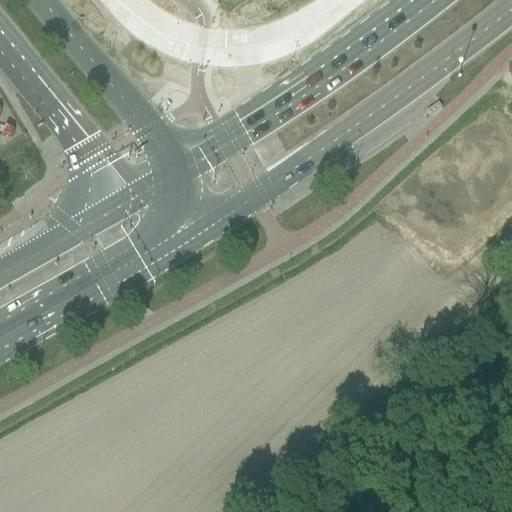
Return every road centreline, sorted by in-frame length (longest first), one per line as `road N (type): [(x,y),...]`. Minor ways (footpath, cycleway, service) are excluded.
road 1 (secondary): [(188,241),(511,8)]
road 2 (secondary): [(433,0),(177,175)]
road 3 (tertiary): [(177,175),(39,0)]
road 4 (secondary): [(0,348),(188,241)]
road 5 (tertiary): [(0,44),(125,208)]
road 6 (secondary): [(125,208),(0,277)]
